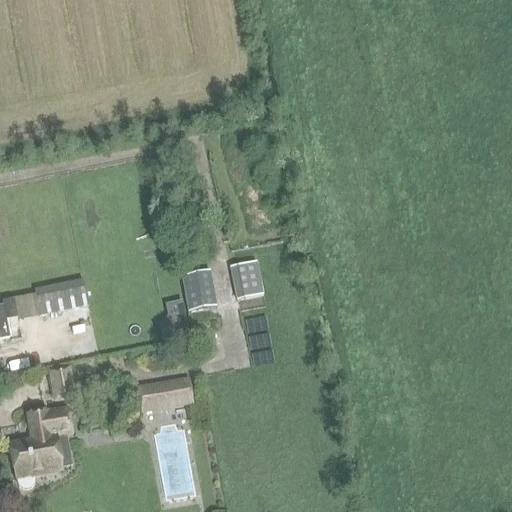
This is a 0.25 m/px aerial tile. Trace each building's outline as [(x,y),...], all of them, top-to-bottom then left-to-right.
[(256,263),(229,269),(236,301),(262,296),(256,263)] [(182,278),(188,314),(217,309),(210,273),(182,278)] [(88,309),(85,290),(35,300),(38,319),(88,309)] [(0,340),(9,338),(6,321),(17,318),(13,300),(1,302),(2,306),(0,306),(0,340)] [(184,315),(182,303),(165,306),(167,318),(184,315)] [(70,369),(48,372),(53,405),(76,402),(70,369)] [(134,391),(138,415),(190,406),(186,382),(134,391)] [(58,472),(53,439),(68,436),(64,411),(24,418),(28,442),(9,445),(14,480),(15,483),(17,488),(21,490),(25,491),(29,489),(32,485),(32,480),(31,477),(58,472)]
